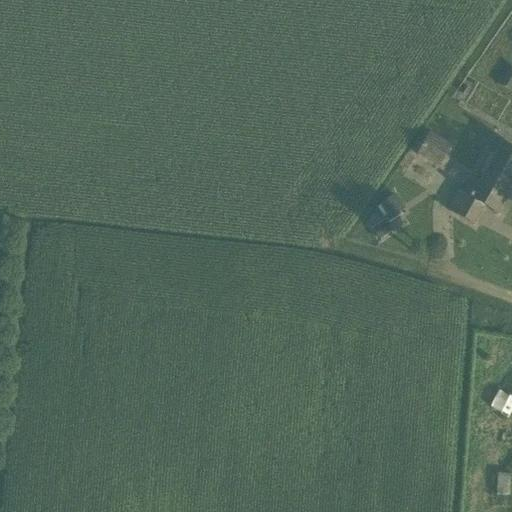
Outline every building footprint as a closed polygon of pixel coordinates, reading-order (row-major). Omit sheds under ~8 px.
[(511,67),(500,85),(511,91),(511,90),(511,67)] [(439,168),(451,147),(430,135),(418,156),(439,168)] [(497,215),(511,188),(511,151),(502,146),(478,188),(466,181),(449,211),(473,225),(483,207),(497,215)] [(345,326),(372,327),(373,292),(346,291),(345,326)] [(380,458),(403,459),(407,341),(384,340),(380,458)] [(511,389),(497,388),(496,410),(511,410),(511,389)] [(433,438),(433,429),(413,428),(413,437),(433,438)]
